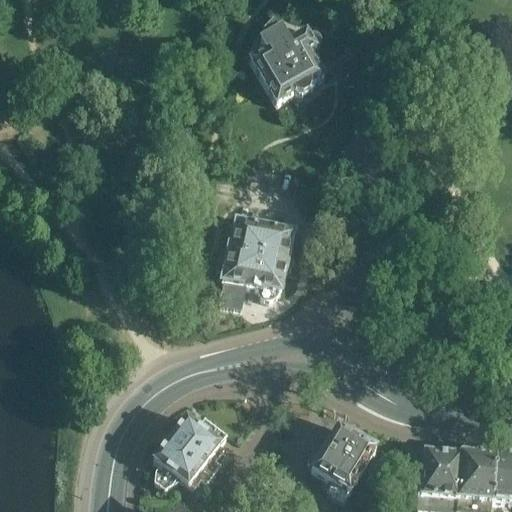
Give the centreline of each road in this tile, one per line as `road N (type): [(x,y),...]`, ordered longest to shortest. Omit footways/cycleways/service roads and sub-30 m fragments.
road 1 (residential): [(391,0),(330,351)]
road 2 (tertiary): [(108,511),(111,469),(128,422),(151,398),(232,367)]
road 3 (tertiary): [(381,399),(445,420),(511,426)]
